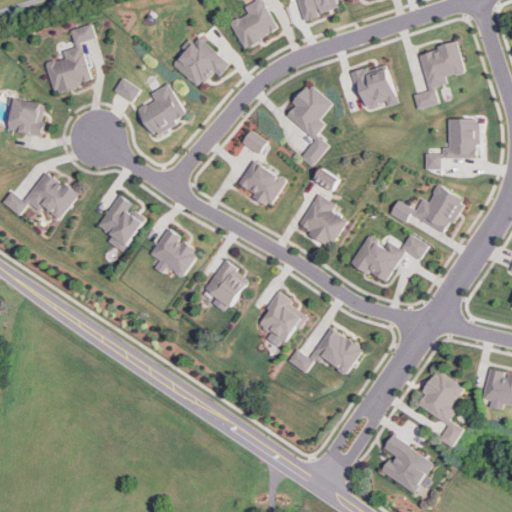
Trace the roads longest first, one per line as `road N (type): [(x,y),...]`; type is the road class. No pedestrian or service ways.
road 1 (residential): [(323,482),(511,191),(501,67),(478,0)]
road 2 (residential): [(95,135),(347,295),(511,338)]
road 3 (residential): [(365,511),(0,264)]
road 4 (residential): [(173,185),(270,72),(469,0)]
